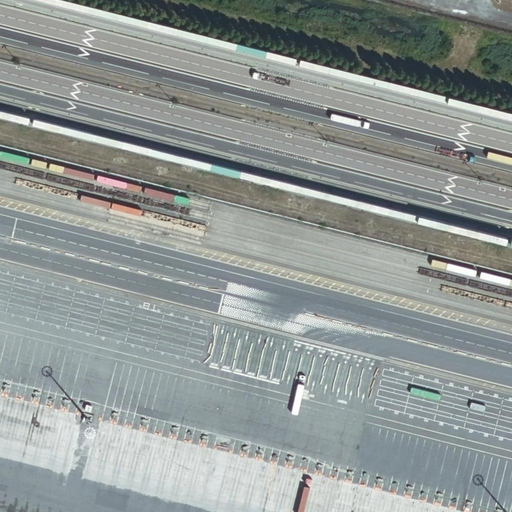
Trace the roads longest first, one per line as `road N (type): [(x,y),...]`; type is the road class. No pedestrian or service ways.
road 1 (unclassified): [(511,143),(0,14)]
road 2 (unclassified): [(0,89),(511,217)]
road 3 (unclassified): [(0,34),(511,162)]
road 4 (unclassified): [(511,199),(0,71)]
